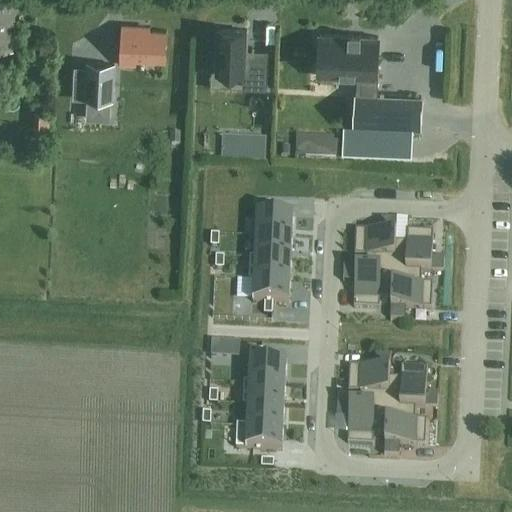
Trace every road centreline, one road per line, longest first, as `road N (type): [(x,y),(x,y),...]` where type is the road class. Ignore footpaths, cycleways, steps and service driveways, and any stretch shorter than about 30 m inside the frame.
road 1 (residential): [(479,209),(336,203),(325,465)]
road 2 (residential): [(325,465),(468,471),(479,209)]
road 3 (residential): [(488,0),(482,145)]
